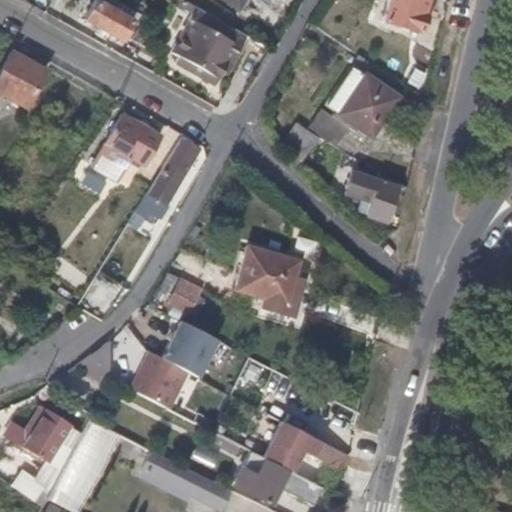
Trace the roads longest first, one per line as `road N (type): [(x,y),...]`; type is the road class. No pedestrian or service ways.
road 1 (residential): [(0,2),(231,135),(311,0)]
road 2 (residential): [(488,0),(440,227),(447,252),(466,262)]
road 3 (secondary): [(466,262),(441,324),(393,511)]
